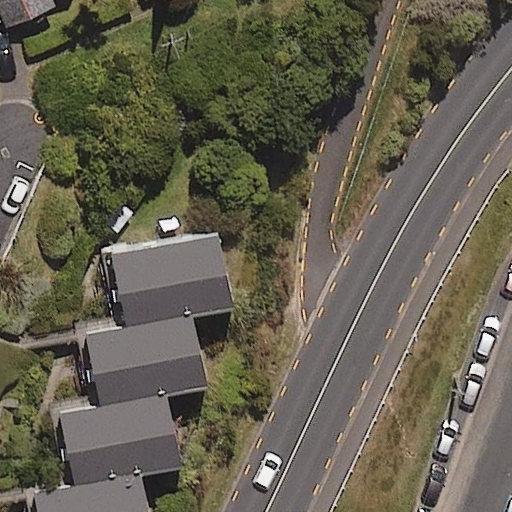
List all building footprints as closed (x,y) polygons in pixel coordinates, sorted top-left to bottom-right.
[(0,0),(0,25),(54,2),(54,0),(0,0)] [(202,307),(245,297),(230,228),(119,253),(134,322),(202,307)] [(176,386),(218,377),(202,307),(134,322),(93,331),(109,402),(176,386)] [(83,483),(151,468),(192,459),(176,386),(109,402),(66,411),(83,483)] [(160,511),(151,468),(83,483),(42,492),(46,511),(160,511)]
